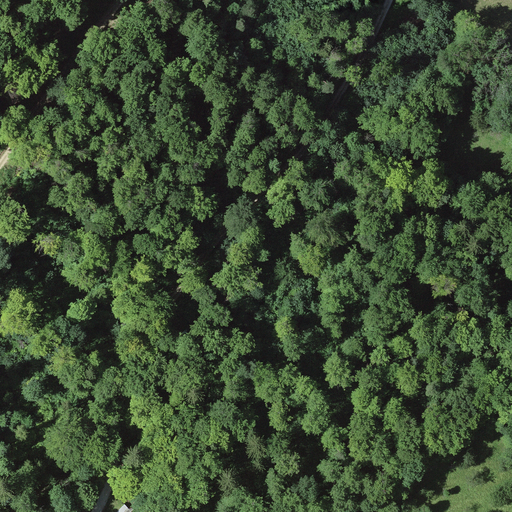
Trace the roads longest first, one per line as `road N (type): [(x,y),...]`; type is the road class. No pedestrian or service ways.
road 1 (track): [(95,511),(116,461),(127,364),(230,223),(308,143),(390,0)]
road 2 (track): [(122,0),(0,171)]
road 3 (track): [(19,511),(74,456),(100,388),(127,364)]
